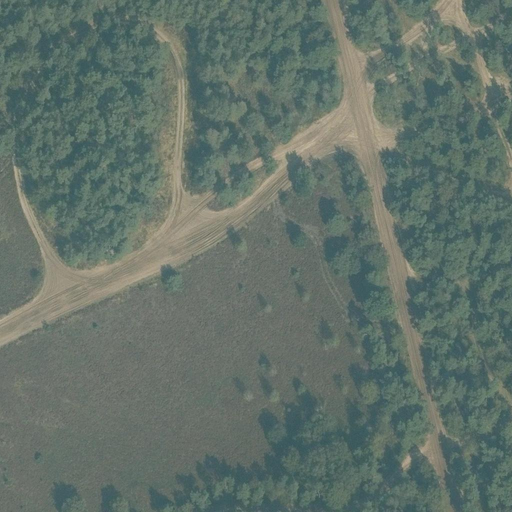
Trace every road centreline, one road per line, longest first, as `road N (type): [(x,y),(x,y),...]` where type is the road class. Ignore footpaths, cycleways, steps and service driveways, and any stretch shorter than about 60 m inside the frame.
road 1 (track): [(181,236),(181,87),(160,35),(120,20),(69,34),(23,80),(9,144),(60,298)]
road 2 (track): [(453,511),(336,0)]
road 3 (track): [(0,334),(100,274),(330,166)]
road 4 (track): [(466,0),(493,100),(330,166)]
road 5 (track): [(329,511),(441,458)]
road 6 (track): [(448,0),(354,77)]
